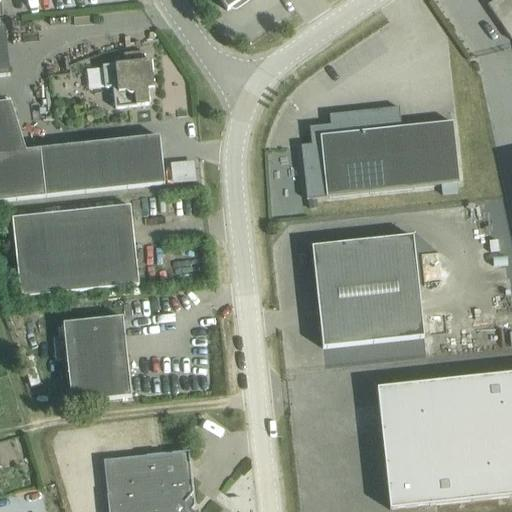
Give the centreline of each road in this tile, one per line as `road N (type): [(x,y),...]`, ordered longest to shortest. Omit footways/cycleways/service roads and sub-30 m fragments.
road 1 (residential): [(265,511),(229,143),(246,99)]
road 2 (track): [(252,398),(28,428),(0,333)]
road 3 (residential): [(246,99),(270,67),(370,0)]
road 4 (residential): [(246,99),(166,0)]
